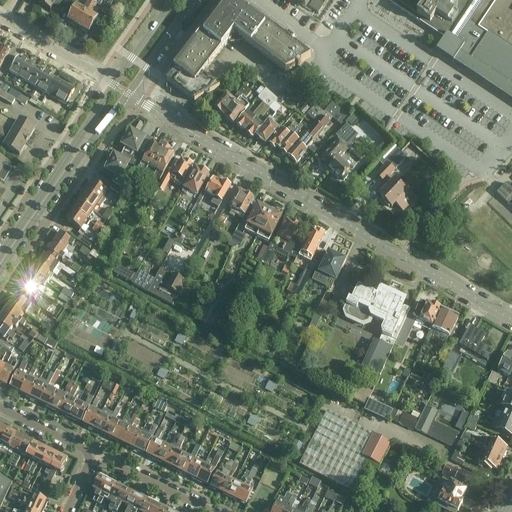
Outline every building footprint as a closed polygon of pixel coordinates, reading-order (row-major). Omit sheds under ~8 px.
[(39,0),(40,0),(38,4),(51,11),(54,6),(59,9),(63,2),(59,0),(39,0)] [(210,94),(209,94),(220,88),(202,75),(215,59),(228,42),(230,45),(241,43),(243,40),(285,73),(296,67),(296,68),(297,68),(298,68),(299,68),(300,68),(300,67),(301,66),(301,65),(300,64),(311,58),(249,11),(247,14),(240,9),(242,6),(234,0),(226,0),(220,9),(221,10),(215,17),(214,16),(174,69),(175,70),(166,81),(194,103),(205,97),(205,98),(206,98),(207,98),(208,98),(209,97),(210,97),(210,96),(210,95),(210,94)] [(292,0),(305,8),(306,7),(318,15),(327,0),(292,0)] [(511,0),(393,0),(391,4),(442,38),(444,40),(445,41),(446,39),(449,41),(455,45),(446,58),(452,62),(453,63),(454,63),(473,76),(511,101),(511,0)] [(79,28),(93,3),(88,1),(83,10),(77,6),(68,21),(69,22),(68,23),(73,27),(74,25),(79,28)] [(93,3),(79,28),(82,30),(81,31),(87,35),(88,33),(89,34),(98,18),(92,15),(97,6),(93,3)] [(0,69),(9,53),(1,48),(0,50),(0,69)] [(18,57),(9,73),(18,79),(16,82),(17,82),(28,63),(18,57)] [(28,84),(37,68),(28,63),(17,82),(20,84),(22,81),(28,84)] [(37,90),(46,74),(37,68),(28,84),(37,90)] [(46,95),(56,79),(46,74),(37,90),(46,95)] [(46,95),(65,106),(74,90),(56,79),(46,95)] [(0,91),(6,95),(9,89),(2,85),(0,88),(0,91)] [(227,95),(218,106),(215,110),(224,118),(239,100),(243,96),(248,90),(244,87),(233,101),(227,95)] [(21,96),(11,90),(8,96),(17,101),(21,96)] [(248,90),(243,96),(246,99),(251,93),(248,90)] [(267,107),(244,132),(252,139),(263,126),(258,122),(269,110),(275,103),(277,100),(275,98),(266,90),(265,91),(259,97),(258,99),(263,103),(267,107)] [(20,156),(26,146),(35,130),(20,121),(17,126),(0,115),(0,98),(12,106),(15,101),(0,91),(0,145),(1,147),(2,145),(3,147),(20,156)] [(325,97),(321,101),(326,105),(329,101),(325,97)] [(245,111),(249,108),(247,106),(245,104),(243,103),(242,101),(239,100),(224,118),(233,126),(245,111)] [(312,109),(315,106),(309,101),(306,104),(312,109)] [(247,113),(236,126),(244,132),(267,107),(263,103),(252,117),(247,113)] [(275,103),(269,110),(270,110),(275,115),(281,108),(275,103)] [(305,134),(299,141),(300,142),(308,149),(329,124),(329,123),(332,119),(342,127),(349,118),(350,118),(348,116),(344,113),(343,113),(332,103),(324,113),(315,106),(312,109),(310,111),(319,119),(315,123),(305,134)] [(305,105),(299,112),(304,116),(310,109),(305,105)] [(355,115),(350,121),(356,126),(361,120),(355,115)] [(275,124),(271,120),(256,137),(260,140),(266,145),(278,130),(274,126),(275,124)] [(281,130),(269,145),(275,150),(276,148),(279,150),(283,145),(282,144),(285,141),(287,142),(290,138),(289,137),(298,128),(297,127),(298,126),(294,123),(291,126),(285,133),(281,130)] [(283,145),(279,150),(287,157),(300,142),(299,141),(299,142),(295,139),(301,132),(300,131),(303,127),(299,124),(298,126),(297,127),(298,128),(289,137),(290,138),(287,142),(285,141),(282,144),(283,145)] [(329,170),(341,181),(342,179),(342,180),(344,182),(348,177),(345,175),(350,170),(339,160),(347,151),(346,149),(341,145),(353,133),(345,125),(333,138),(337,142),(321,159),(327,165),(330,168),(329,170)] [(145,139),(130,131),(122,146),(125,148),(122,154),(134,160),(131,166),(137,169),(144,156),(137,152),(145,139)] [(296,164),(307,151),(306,150),(308,149),(300,142),(287,157),(296,164)] [(142,164),(137,173),(143,176),(148,167),(149,166),(153,169),(164,148),(157,145),(157,146),(153,144),(143,164),(142,164)] [(407,158),(395,146),(379,163),(385,168),(377,176),(385,184),(380,189),(384,192),(379,197),(392,209),(396,204),(403,212),(411,203),(408,201),(411,198),(393,181),(394,180),(394,181),(395,180),(391,177),(396,172),(395,171),(407,158)] [(164,148),(153,169),(157,171),(157,172),(153,178),(160,181),(174,156),(170,154),(171,152),(164,148)] [(114,156),(106,170),(111,173),(116,176),(112,182),(112,183),(124,191),(129,183),(125,181),(122,179),(130,165),(131,166),(134,160),(122,154),(119,159),(114,156)] [(0,188),(1,189),(2,188),(0,187),(0,182),(4,185),(12,171),(8,168),(10,165),(0,158),(0,188)] [(168,170),(162,181),(168,184),(170,180),(178,184),(181,186),(184,182),(193,166),(185,162),(181,160),(174,173),(168,170)] [(208,174),(200,170),(199,171),(195,169),(185,188),(182,193),(186,196),(188,191),(197,196),(208,175),(208,174)] [(213,179),(206,192),(203,190),(200,196),(198,200),(201,202),(205,194),(214,199),(211,204),(219,208),(221,203),(230,187),(223,183),(223,184),(218,182),(213,179)] [(149,189),(150,189),(152,190),(154,192),(158,185),(153,182),(149,189)] [(86,193),(103,205),(106,200),(104,199),(108,193),(93,183),(86,193)] [(112,183),(108,188),(110,189),(115,193),(121,197),(124,191),(112,183)] [(511,190),(506,185),(497,194),(510,207),(511,204),(511,190)] [(235,215),(243,219),(244,217),(254,200),(238,192),(228,208),(232,210),(230,213),(229,216),(234,218),(235,215)] [(103,205),(86,193),(80,203),(94,213),(98,208),(100,209),(103,205)] [(91,218),(94,213),(80,203),(73,212),(90,223),(91,222),(93,219),(91,218)] [(269,212),(257,206),(245,231),(257,237),(269,212)] [(108,210),(103,218),(105,220),(108,222),(113,213),(108,210)] [(90,223),(73,212),(67,221),(81,232),(85,226),(87,228),(90,223)] [(281,218),(269,212),(257,237),(269,243),(281,218)] [(218,223),(223,226),(226,220),(221,217),(218,223)] [(264,258),(262,263),(265,265),(268,266),(274,254),(274,253),(281,257),(288,260),(288,259),(289,259),(289,257),(296,260),(299,255),(302,248),(297,245),(292,243),(296,235),(300,227),(296,225),(291,223),(291,224),(286,221),(283,226),(281,232),(279,231),(276,239),(278,240),(280,241),(277,246),(271,243),(269,248),(268,249),(264,258)] [(103,226),(98,222),(95,226),(95,227),(100,230),(103,226)] [(221,233),(214,230),(209,240),(216,243),(221,233)] [(303,250),(314,256),(316,253),(324,236),(313,230),(303,250)] [(243,241),(240,240),(243,235),(241,234),(236,231),(228,247),(234,249),(237,247),(238,245),(239,246),(241,246),(243,241)] [(54,242),(66,251),(69,246),(71,247),(74,243),(60,234),(54,242)] [(93,244),(90,242),(81,236),(77,241),(84,245),(90,250),(93,244)] [(162,253),(167,256),(175,243),(169,240),(162,253)] [(66,251),(54,242),(47,251),(50,253),(48,255),(57,261),(59,259),(62,262),(65,257),(63,256),(66,251)] [(83,247),(79,253),(87,258),(91,253),(83,247)] [(328,253),(318,274),(316,273),(312,281),(331,290),(334,282),(336,283),(346,262),(328,253)] [(57,261),(48,255),(47,257),(45,256),(38,265),(50,273),(53,275),(57,270),(60,272),(61,271),(72,278),(75,275),(61,265),(60,265),(60,266),(56,263),(57,261)] [(259,255),(256,261),(261,263),(262,263),(264,258),(259,255)] [(31,273),(47,284),(50,279),(47,278),(50,273),(38,265),(37,264),(31,273)] [(78,275),(84,279),(91,269),(85,265),(78,275)] [(114,273),(114,274),(119,277),(124,269),(118,265),(114,273)] [(286,266),(282,272),(288,275),(291,269),(286,266)] [(173,306),(173,305),(178,296),(185,282),(172,275),(172,276),(161,270),(160,269),(160,270),(155,280),(148,293),(173,306)] [(139,271),(132,283),(131,284),(148,293),(155,280),(139,271)] [(46,289),(44,288),(47,284),(31,273),(25,282),(26,283),(38,292),(43,295),(43,294),(46,289)] [(304,291),(308,280),(303,278),(298,288),(304,291)] [(37,298),(39,300),(40,299),(41,299),(43,296),(42,296),(43,295),(38,292),(26,283),(19,292),(32,300),(34,302),(37,298)] [(347,306),(344,312),(347,319),(363,326),(369,324),(372,317),(384,323),(381,331),(382,335),(379,343),(374,341),(361,368),(380,377),(397,340),(407,316),(409,312),(401,308),(405,301),(397,297),(399,291),(391,288),(389,294),(380,290),(377,298),(373,296),(374,294),(358,287),(351,301),(348,300),(346,306),(347,306)] [(61,294),(70,300),(74,295),(64,289),(61,294)] [(61,294),(58,299),(67,305),(70,301),(70,300),(61,294)] [(23,313),(23,314),(26,316),(29,311),(35,313),(38,315),(40,311),(32,305),(31,306),(17,296),(11,305),(23,313)] [(208,299),(203,310),(207,312),(212,301),(208,299)] [(40,301),(37,306),(47,313),(50,308),(40,301)] [(322,317),(328,305),(322,302),(315,314),(306,334),(312,337),(322,317)] [(243,306),(240,304),(229,327),(230,327),(228,331),(235,334),(237,331),(238,331),(239,327),(235,325),(243,306)] [(420,304),(417,311),(413,319),(407,316),(397,340),(405,343),(413,326),(421,330),(422,328),(430,332),(431,330),(439,311),(431,308),(426,306),(426,307),(420,304)] [(19,324),(23,327),(26,323),(19,318),(23,314),(23,313),(11,305),(10,305),(9,305),(3,314),(19,324)] [(333,307),(328,305),(322,317),(327,320),(333,307)] [(134,321),(138,313),(134,310),(129,319),(134,321)] [(208,312),(207,312),(203,310),(199,319),(198,320),(198,321),(203,323),(203,322),(208,312)] [(439,311),(431,330),(450,338),(458,320),(439,311)] [(0,324),(10,332),(13,327),(16,329),(19,324),(3,314),(0,318),(0,324)] [(220,328),(223,323),(219,321),(217,320),(214,325),(220,328)] [(44,328),(50,333),(54,326),(48,322),(44,328)] [(0,324),(0,338),(4,341),(6,343),(6,342),(9,338),(13,341),(16,336),(10,332),(0,324)] [(484,338),(470,330),(460,347),(462,348),(459,354),(464,357),(467,351),(487,362),(484,368),(485,368),(493,353),(480,345),(484,338)] [(182,347),(186,338),(179,334),(175,343),(182,347)] [(40,337),(37,341),(44,345),(47,341),(40,337)] [(48,340),(44,347),(54,352),(55,348),(57,345),(54,343),(53,343),(48,340)] [(1,341),(0,342),(0,346),(7,352),(11,355),(13,350),(1,341)] [(120,347),(115,344),(111,353),(115,355),(120,347)] [(450,378),(462,359),(450,352),(441,372),(450,378)] [(500,374),(509,379),(511,372),(511,357),(507,355),(497,372),(498,372),(500,374)] [(6,367),(0,378),(0,383),(6,387),(19,361),(15,359),(10,369),(6,367)] [(23,363),(10,389),(21,394),(28,378),(22,376),(27,365),(23,363)] [(164,381),(169,372),(161,368),(157,377),(164,381)] [(31,399),(39,380),(33,377),(36,370),(33,369),(28,378),(21,394),(31,399)] [(54,375),(41,404),(46,406),(51,408),(58,393),(52,390),(56,382),(60,373),(56,371),(54,375)] [(39,380),(31,399),(41,404),(54,375),(51,373),(49,377),(46,382),(40,379),(39,380)] [(487,383),(494,386),(499,377),(496,375),(492,373),(487,383)] [(90,379),(100,384),(102,379),(92,375),(91,378),(90,379)] [(272,394),(277,386),(269,382),(265,390),(272,394)] [(64,396),(58,393),(51,408),(61,413),(74,387),(70,385),(69,385),(65,392),(66,392),(64,396)] [(71,418),(78,403),(72,400),(77,391),(78,388),(74,386),(61,413),(71,418)] [(359,386),(353,400),(366,406),(372,393),(359,386)] [(134,399),(141,402),(144,395),(137,392),(134,399)] [(511,396),(507,394),(505,400),(502,407),(511,411),(511,396)] [(401,395),(395,408),(402,411),(408,398),(401,395)] [(81,423),(93,398),(89,396),(85,406),(78,403),(71,418),(81,423)] [(91,409),(83,425),(94,430),(101,414),(95,411),(99,402),(95,400),(91,409)] [(369,401),(364,411),(388,422),(393,411),(369,401)] [(101,414),(94,430),(104,435),(111,419),(113,416),(114,414),(116,409),(118,405),(114,404),(110,413),(104,409),(101,414)] [(157,404),(155,409),(164,413),(166,409),(157,404)] [(497,413),(491,410),(489,414),(511,424),(511,411),(502,407),(501,408),(503,410),(501,414),(497,412),(497,413)] [(425,408),(415,430),(427,436),(433,424),(438,414),(425,408)] [(121,424),(115,421),(120,411),(116,409),(114,414),(113,416),(111,419),(104,435),(114,440),(121,424)] [(395,410),(390,421),(414,432),(418,421),(395,410)] [(351,492),(367,460),(361,457),(373,435),(327,412),(299,466),(351,492)] [(498,423),(495,430),(511,437),(511,424),(489,414),(487,418),(493,421),(498,423)] [(127,427),(121,424),(114,440),(124,444),(128,437),(131,429),(133,425),(134,425),(136,420),(137,417),(134,416),(131,423),(129,422),(127,427)] [(255,428),(259,420),(251,416),(247,424),(255,428)] [(471,417),(468,424),(469,424),(475,427),(478,420),(471,417)] [(455,429),(461,432),(464,426),(458,423),(455,429)] [(433,424),(427,436),(439,442),(445,429),(433,424)] [(468,424),(466,429),(474,432),(476,428),(475,427),(469,424),(468,424)] [(124,444),(134,449),(141,434),(135,431),(137,427),(133,425),(131,429),(124,444)] [(149,433),(143,431),(141,434),(134,449),(144,454),(157,428),(153,425),(149,433)] [(445,429),(439,442),(451,448),(457,435),(445,429)] [(6,455),(16,435),(8,431),(0,446),(0,452),(2,453),(6,455)] [(158,431),(146,456),(157,461),(164,446),(157,442),(162,433),(158,431)] [(11,467),(25,439),(16,435),(6,455),(11,458),(10,459),(7,465),(11,467)] [(164,446),(157,461),(167,466),(181,437),(176,435),(170,448),(164,446)] [(391,445),(373,435),(361,457),(367,460),(370,462),(380,467),(391,445)] [(181,437),(167,466),(177,471),(184,456),(179,453),(182,446),(185,439),(181,437)] [(11,467),(15,469),(21,456),(26,458),(33,443),(25,439),(11,467)] [(455,452),(450,461),(462,467),(465,461),(459,458),(461,454),(460,454),(465,443),(460,440),(454,451),(455,452)] [(483,451),(501,459),(506,448),(501,445),(501,444),(500,441),(498,440),(495,441),(494,442),(488,440),(483,451)] [(297,456),(303,445),(295,441),(289,452),(297,456)] [(398,442),(391,445),(408,454),(411,448),(398,442)] [(32,468),(42,447),(33,443),(26,458),(30,460),(24,473),(28,475),(31,469),(32,468)] [(232,444),(229,450),(237,454),(240,448),(232,444)] [(177,471),(187,476),(195,461),(196,457),(199,452),(201,448),(196,446),(190,459),(184,456),(177,471)] [(43,466),(50,451),(42,447),(32,468),(36,470),(38,464),(43,466)] [(50,451),(43,466),(47,468),(45,474),(48,476),(49,476),(59,456),(50,451)] [(219,451),(216,457),(220,459),(221,460),(224,454),(219,451)] [(501,459),(483,451),(477,465),(490,470),(491,468),(496,470),(497,466),(498,467),(501,459)] [(42,490),(40,494),(49,498),(52,492),(50,491),(48,490),(56,473),(60,475),(61,473),(63,473),(65,469),(64,468),(67,460),(59,456),(49,476),(48,476),(42,490)] [(204,466),(197,481),(207,486),(220,459),(216,457),(213,462),(212,464),(207,461),(204,466)] [(197,481),(204,466),(195,461),(187,476),(197,481)] [(228,496),(235,482),(231,480),(233,474),(234,475),(238,466),(234,464),(231,469),(219,492),(228,496)] [(443,465),(438,473),(442,475),(449,479),(453,481),(457,473),(447,468),(443,465)] [(219,469),(211,488),(219,492),(231,469),(227,467),(224,472),(219,469)] [(250,473),(237,500),(246,505),(252,491),(248,489),(251,482),(256,471),(253,470),(252,469),(250,473)] [(237,500),(250,473),(246,471),(243,478),(242,478),(239,484),(235,482),(228,496),(237,500)] [(0,509),(12,483),(0,477),(0,509)] [(301,477),(298,484),(306,487),(309,481),(301,477)] [(97,504),(107,482),(99,478),(93,491),(97,493),(94,498),(95,498),(93,503),(97,504)] [(444,480),(438,491),(441,493),(443,494),(439,503),(448,507),(446,511),(457,511),(460,508),(462,504),(460,503),(465,494),(466,492),(459,489),(451,484),(453,481),(449,479),(447,482),(444,480)] [(107,482),(97,504),(101,506),(103,502),(104,501),(108,502),(115,486),(107,482)] [(111,506),(108,510),(111,511),(112,511),(123,490),(115,486),(108,502),(111,504),(110,505),(111,506)] [(275,508),(272,511),(284,511),(292,497),(294,492),(291,490),(290,489),(287,495),(284,501),(279,499),(275,508)] [(128,502),(131,494),(123,490),(112,511),(117,511),(119,510),(122,505),(125,507),(128,502)] [(12,491),(10,496),(42,511),(46,502),(33,496),(31,500),(26,498),(12,491)] [(131,494),(128,502),(125,507),(128,509),(126,511),(132,511),(139,498),(131,494)] [(41,511),(42,511),(10,496),(8,500),(22,506),(22,507),(27,509),(25,511),(41,511)] [(293,511),(291,511),(296,501),(296,500),(292,497),(284,511),(293,511)] [(142,511),(147,502),(139,498),(132,511),(142,511)] [(306,511),(311,502),(307,500),(305,503),(302,509),(298,507),(295,511),(306,511)] [(154,511),(157,507),(156,506),(147,502),(142,511),(154,511)] [(312,511),(316,505),(311,502),(306,511),(312,511)] [(348,502),(345,508),(352,511),(355,506),(348,502)]
